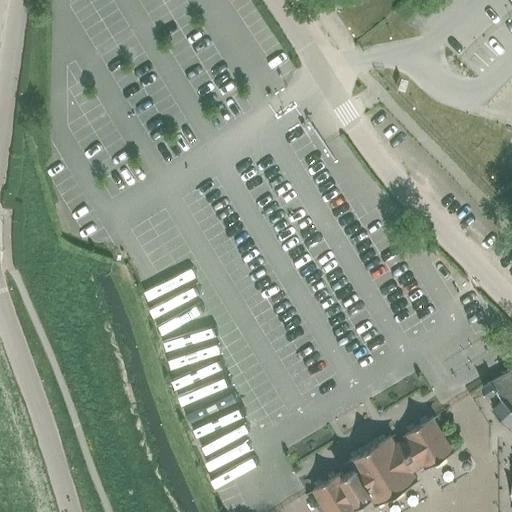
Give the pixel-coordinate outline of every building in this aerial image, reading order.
[(279,246),(282,259),(301,254),(298,241),(279,246)] [(306,266),(294,276),(303,286),(315,277),(306,266)] [(209,364),(248,436),(284,417),(271,393),(258,400),(240,366),(234,369),(226,355),(209,364)] [(511,368),(483,386),(489,394),(497,389),(503,399),(494,408),(510,425),(511,423),(511,368)] [(291,381),(302,403),(315,396),(304,374),(291,381)] [(425,465),(426,466),(454,450),(433,416),(406,432),(408,436),(396,443),(391,434),(350,459),(355,467),(343,475),(341,471),(313,488),(327,511),(350,511),(362,505),(360,502),(371,496),(375,504),(418,478),(414,471),(425,465)]
